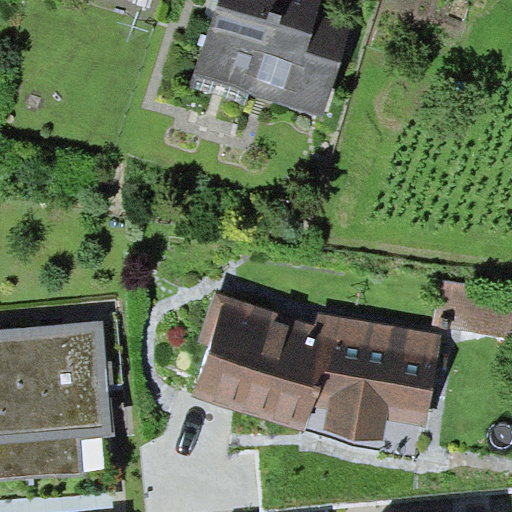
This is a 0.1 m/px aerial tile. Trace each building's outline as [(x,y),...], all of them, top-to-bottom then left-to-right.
[(215,0),(193,75),(249,93),(323,116),(351,25),(316,14),(320,0),(215,0)] [(249,93),(193,75),(189,87),(246,105),(249,93)] [(511,336),(511,289),(439,279),(433,326),(511,336)] [(318,312),(314,325),(215,292),(197,342),(207,346),(190,395),(304,430),(314,406),(326,410),(325,428),(382,440),(387,420),(424,427),(440,334),(318,312)] [(0,479),(83,473),(81,438),(116,435),(104,321),(0,329),(0,479)] [(111,490),(0,499),(0,511),(57,511),(113,507),(111,490)]
